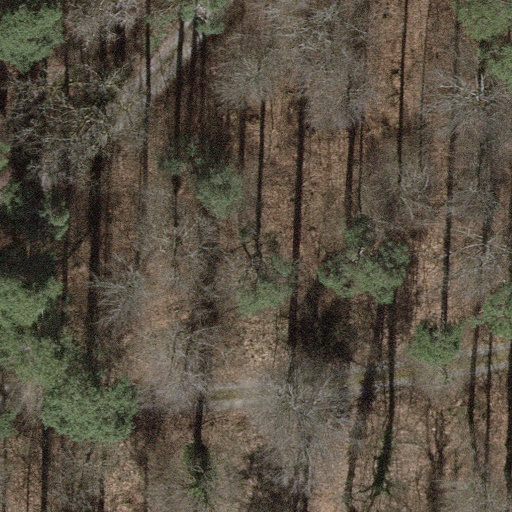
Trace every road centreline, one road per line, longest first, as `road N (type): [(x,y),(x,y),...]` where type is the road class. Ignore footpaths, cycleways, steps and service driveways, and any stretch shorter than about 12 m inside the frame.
road 1 (track): [(0,393),(179,404),(511,353)]
road 2 (track): [(216,0),(172,70),(0,203)]
